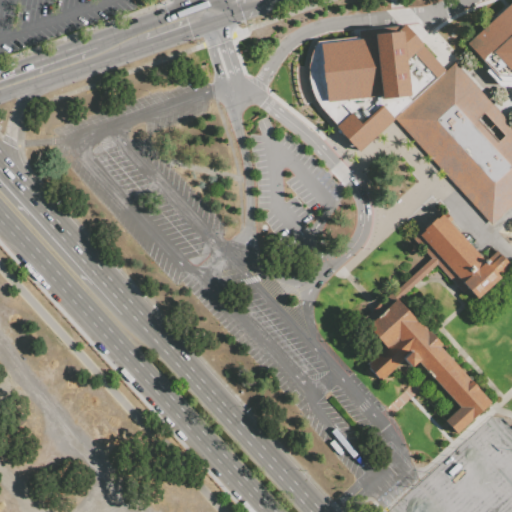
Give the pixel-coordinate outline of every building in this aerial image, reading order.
[(511,89),(502,89),(494,89),(490,92),(490,102),(466,75),(469,73),(474,68),(480,68),(484,64),(465,42),(504,7),(511,0),(511,89)] [(357,150),(391,120),(446,70),(423,44),(403,22),(357,29),(357,36),(315,40),(310,53),(307,65),(307,75),(309,85),(312,94),(317,103),(322,110),(328,118),(335,125),(357,150)] [(511,204),(490,224),(391,120),(446,70),(454,63),(511,126),(511,204)] [(411,239),(429,257),(390,293),(394,298),(396,299),(436,264),(470,304),(498,276),(495,272),(507,261),(497,249),(485,261),(448,220),(450,218),(447,214),(445,212),(442,214),(440,213),(411,239)] [(394,298),(390,301),(380,302),(375,305),(368,313),(368,326),(387,347),(367,363),(368,366),(367,367),(377,378),(379,377),(382,379),(402,360),(410,368),(417,361),(457,406),(456,406),(444,418),(442,419),(449,425),(457,435),(495,400),(396,299),(394,298)] [(1,431),(16,418),(24,427),(10,440),(1,431)]
